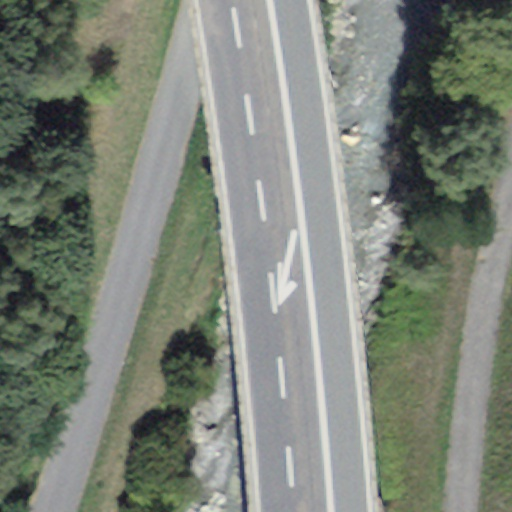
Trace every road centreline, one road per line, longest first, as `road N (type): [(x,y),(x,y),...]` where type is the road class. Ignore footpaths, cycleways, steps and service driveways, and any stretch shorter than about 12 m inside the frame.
road 1 (unclassified): [(44,511),(214,0)]
road 2 (primary): [(301,511),(274,175),(245,0)]
road 3 (unclassified): [(467,511),(464,406),(511,208)]
